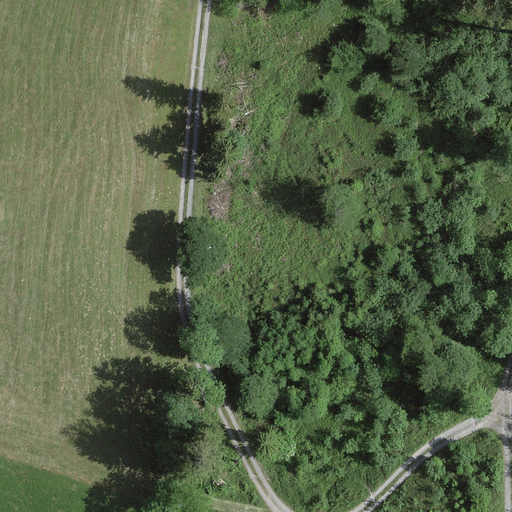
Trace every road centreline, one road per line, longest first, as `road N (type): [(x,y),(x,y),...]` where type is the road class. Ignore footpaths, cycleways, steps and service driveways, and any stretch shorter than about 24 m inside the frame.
road 1 (track): [(204,0),(171,308),(280,511)]
road 2 (track): [(359,511),(465,425),(510,409)]
